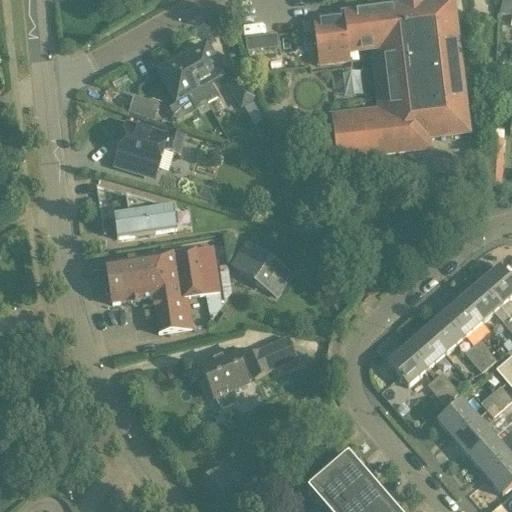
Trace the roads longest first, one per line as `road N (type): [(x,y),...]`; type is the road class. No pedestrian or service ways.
road 1 (residential): [(43,81),(62,258),(85,358),(135,458),(175,511)]
road 2 (residential): [(511,224),(474,237),(364,333),(348,368),(359,412),(445,511)]
road 3 (residential): [(43,81),(71,78),(206,0)]
